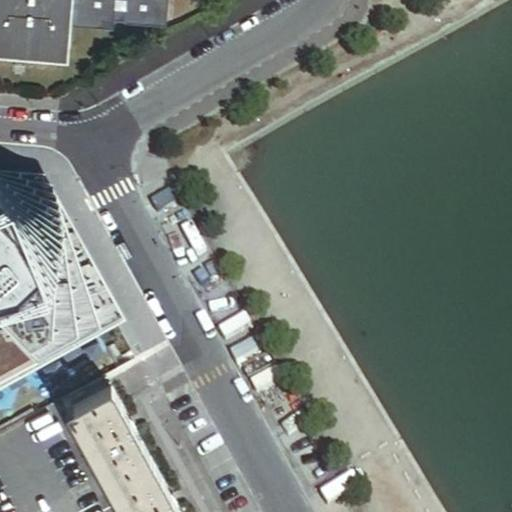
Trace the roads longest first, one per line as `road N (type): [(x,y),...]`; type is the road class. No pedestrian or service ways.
road 1 (residential): [(86,140),(288,511)]
road 2 (residential): [(86,140),(326,0)]
